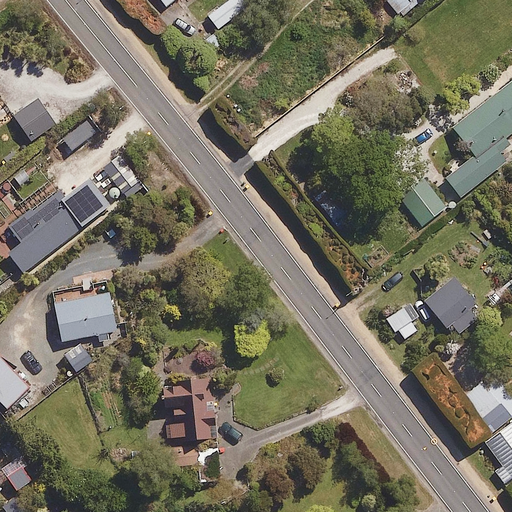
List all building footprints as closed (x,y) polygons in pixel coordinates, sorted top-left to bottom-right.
[(246,8),(240,0),(229,0),(207,16),(217,29),(246,8)] [(388,0),(401,16),(421,0),(388,0)] [(511,81),(452,129),(474,157),(445,179),(460,198),(504,163),(497,154),(509,145),(504,139),(511,132),(511,81)] [(36,101),(11,117),(30,145),(54,129),(36,101)] [(134,177),(118,157),(109,163),(125,184),(134,177)] [(108,206),(88,180),(62,200),(54,189),(7,227),(20,244),(6,255),(21,274),(108,206)] [(445,208),(423,180),(399,198),(421,226),(445,208)] [(351,214),(330,187),(315,198),(343,234),(351,214)] [(482,315),(453,279),(424,303),(453,338),(482,315)] [(511,307),(511,281),(496,293),(509,310),(511,307)] [(108,294),(53,304),(60,342),(115,331),(108,294)] [(416,331),(403,310),(386,320),(400,341),(416,331)] [(27,389),(0,361),(0,404),(5,410),(27,389)] [(41,379),(29,364),(18,373),(31,388),(41,379)] [(511,399),(494,375),(464,396),(490,432),(511,416),(511,399)] [(168,425),(168,439),(177,438),(178,443),(215,442),(213,382),(175,384),(175,388),(162,388),(163,409),(172,409),(173,425),(168,425)] [(511,477),(511,423),(477,449),(504,484),(511,477)]
